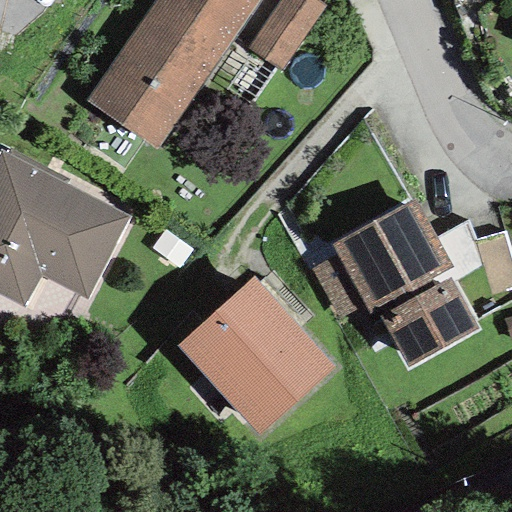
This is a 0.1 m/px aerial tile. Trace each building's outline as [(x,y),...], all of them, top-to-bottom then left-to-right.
[(157,149),(256,0),(154,0),(86,102),(157,149)] [(278,72),(324,6),(315,0),(278,0),(246,48),(278,72)] [(128,217),(0,151),(0,294),(23,307),(40,275),(85,299),(128,217)] [(451,268),(412,200),(330,246),(336,256),(311,270),(341,323),(366,309),(370,316),(376,312),(408,369),(478,330),(445,271),(451,268)] [(252,277),(175,346),(256,437),(333,368),(252,277)] [(511,342),(511,316),(503,319),(509,343),(511,342)]
